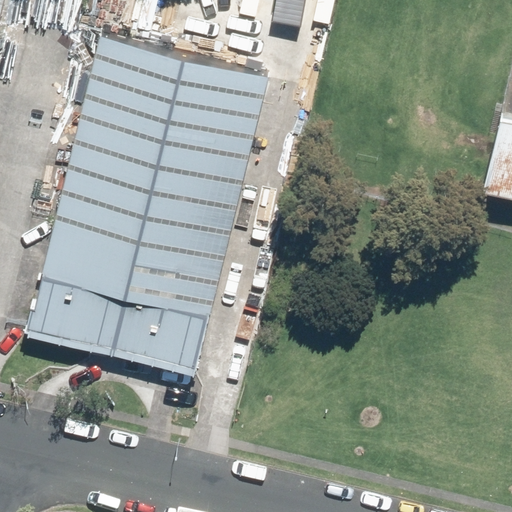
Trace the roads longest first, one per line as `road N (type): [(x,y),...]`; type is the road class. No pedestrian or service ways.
road 1 (unknown): [(183,482),(272,85),(259,31),(242,18),(176,1)]
road 2 (unclassified): [(293,511),(0,434)]
road 3 (unknown): [(0,168),(42,3)]
